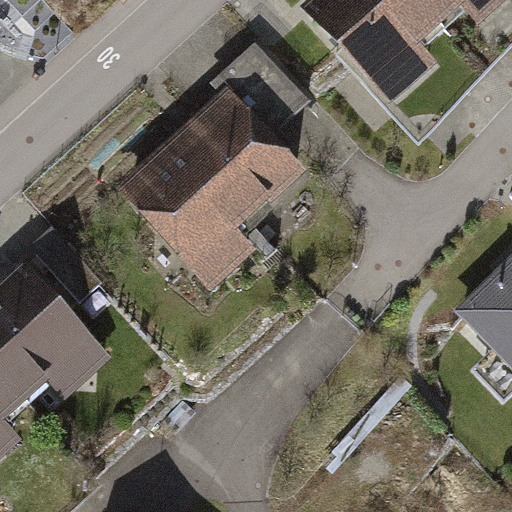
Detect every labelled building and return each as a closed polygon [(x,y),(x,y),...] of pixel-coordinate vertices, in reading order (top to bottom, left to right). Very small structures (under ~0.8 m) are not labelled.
[(0,0),(0,48),(24,27),(0,0)] [(400,108),(473,38),(436,0),(318,0),(307,11),(400,108)] [(511,0),(436,0),(473,38),(511,0)] [(227,95),(123,189),(214,290),(266,244),(254,231),(317,174),(278,130),(314,98),(266,44),(219,86),(227,95)] [(103,289),(56,237),(35,257),(82,309),(103,289)] [(511,380),(511,264),(454,328),(511,380)] [(0,295),(0,375),(41,426),(111,369),(31,271),(0,295)] [(0,459),(41,426),(0,375),(0,459)]
